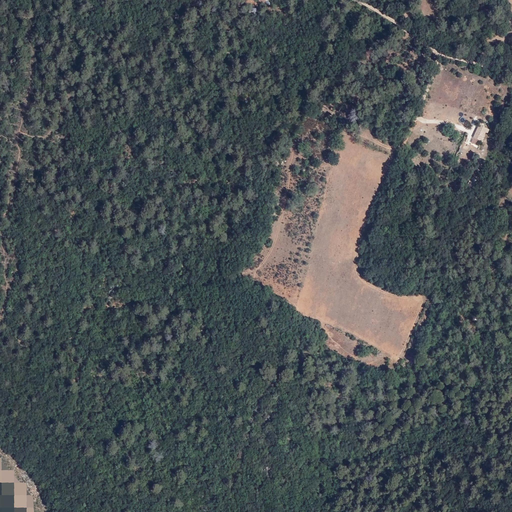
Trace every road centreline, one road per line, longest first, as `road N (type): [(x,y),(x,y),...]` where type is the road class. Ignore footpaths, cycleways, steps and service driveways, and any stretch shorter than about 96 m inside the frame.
road 1 (track): [(401,142),(348,129),(297,136),(283,207),(249,278),(398,358),(423,298)]
road 2 (track): [(358,0),(425,45),(511,67)]
